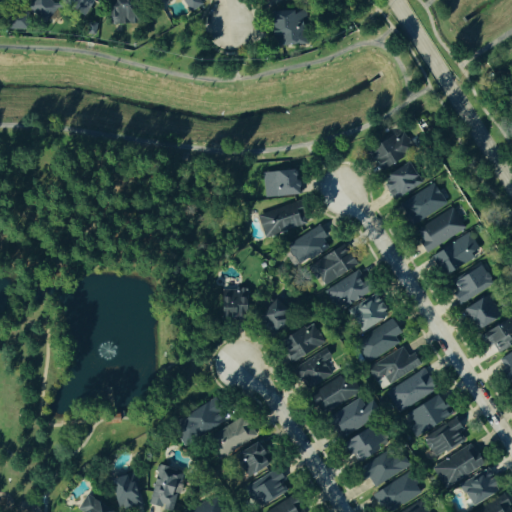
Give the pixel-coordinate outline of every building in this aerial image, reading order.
[(54,16),(50,11),(54,7),(47,0),(33,0),(26,7),(43,26),(54,16)] [(58,0),(78,18),(95,0),(58,0)] [(131,24),(129,0),(106,0),(107,25),(131,24)] [(180,0),(187,12),(203,4),(200,0),(157,0),(159,4),(166,0),(180,0)] [(270,46),(303,45),(302,11),(269,13),(270,46)] [(96,24),(83,23),(82,36),(94,37),(96,24)] [(379,172),(412,149),(402,134),(395,140),(389,131),(363,149),(379,172)] [(392,198),(419,185),(409,163),(382,176),(392,198)] [(262,198),(295,196),(294,171),(261,172),(262,198)] [(446,205),(432,184),(398,206),(411,227),(446,205)] [(300,227),(293,204),(255,215),(262,238),(300,227)] [(464,229),(450,208),(413,233),(426,254),(464,229)] [(297,265),(329,250),(319,229),(287,244),(297,265)] [(479,256),(469,235),(429,254),(439,275),(479,256)] [(308,265),(320,287),(354,268),(341,246),(308,265)] [(448,283),(459,303),(491,285),(480,265),(448,283)] [(336,313),(369,293),(355,272),(323,292),(336,313)] [(217,292),(216,317),(244,318),(245,293),(217,292)] [(363,332),(387,315),(372,295),(349,312),(363,332)] [(462,308),(474,331),(496,319),(484,296),(462,308)] [(281,300),(258,303),(262,335),(286,331),(281,300)] [(277,338),(288,362),(323,346),(312,322),(277,338)] [(352,340),(363,363),(402,345),(391,322),(352,340)] [(484,347),(492,344),(495,353),(510,347),(502,324),(479,332),(484,347)] [(411,354),(407,357),(401,348),(367,370),(380,390),(419,366),(411,354)] [(511,378),(511,350),(497,357),(507,381),(511,378)] [(331,379),(324,362),(330,360),(327,353),(292,366),(302,390),(331,379)] [(383,392),(395,414),(435,391),(423,370),(383,392)] [(327,418),(355,388),(339,372),(311,403),(327,418)] [(404,415),(417,435),(449,414),(436,394),(404,415)] [(325,417),(337,438),(377,417),(369,402),(362,406),(358,400),(325,417)] [(172,429),(185,448),(224,419),(211,401),(172,429)] [(254,438),(242,418),(205,439),(217,460),(254,438)] [(422,440),(433,459),(463,441),(458,432),(461,431),(455,421),(422,440)] [(340,442),(347,457),(351,454),(356,462),(378,450),(367,428),(340,442)] [(246,480),(268,462),(253,443),(231,461),(246,480)] [(442,488),(481,468),(470,446),(431,467),(442,488)] [(359,470),(373,490),(408,465),(399,451),(390,458),(385,452),(359,470)] [(148,507),(171,511),(173,511),(182,474),(156,468),(148,507)] [(287,491),(273,470),(243,490),(256,511),(287,491)] [(469,506),(498,492),(489,472),(459,486),(469,506)] [(134,474),(107,480),(114,511),(115,511),(141,506),(134,474)] [(382,511),(419,499),(411,477),(373,490),(381,511),(382,511)] [(107,511),(86,495),(75,510),(77,511),(107,511)] [(299,511),(290,497),(265,511),(299,511)] [(510,511),(504,498),(473,511),(510,511)] [(215,511),(211,500),(177,511),(215,511)] [(425,511),(417,501),(402,511),(425,511)]
